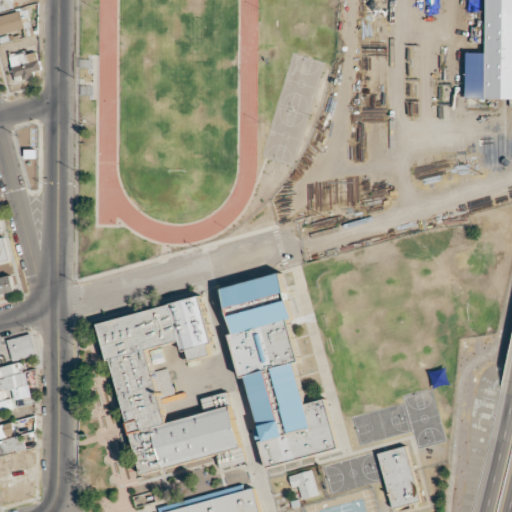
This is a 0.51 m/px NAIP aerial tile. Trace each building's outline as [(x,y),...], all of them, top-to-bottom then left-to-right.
[(0,0),(0,11),(14,8),(11,0),(0,0)] [(506,39),(505,0),(486,0),(487,39),(506,39)] [(0,33),(25,30),(22,12),(0,15),(0,33)] [(0,262),(9,260),(3,236),(0,236),(0,262)] [(0,295),(17,291),(12,273),(0,276),(0,295)] [(341,450),(329,399),(306,404),(297,362),(301,361),(291,318),(295,317),(285,273),(224,287),(235,334),(236,334),(258,428),(257,429),(266,467),(341,450)] [(100,323),(143,474),(245,445),(229,389),(202,397),(206,411),(170,422),(162,396),(172,393),(158,345),(178,340),(184,360),(213,352),(196,296),(100,323)] [(7,339),(13,361),(36,354),(30,333),(7,339)] [(0,390),(12,387),(15,399),(31,395),(23,361),(0,366),(0,390)] [(0,412),(14,409),(11,398),(0,401),(0,412)] [(0,455),(26,449),(22,433),(16,435),(13,422),(0,425),(0,455)] [(292,488),(299,486),(302,499),(319,495),(313,470),(289,476),(292,488)] [(159,506),(160,511),(261,511),(256,488),(235,493),(234,489),(159,506)]
